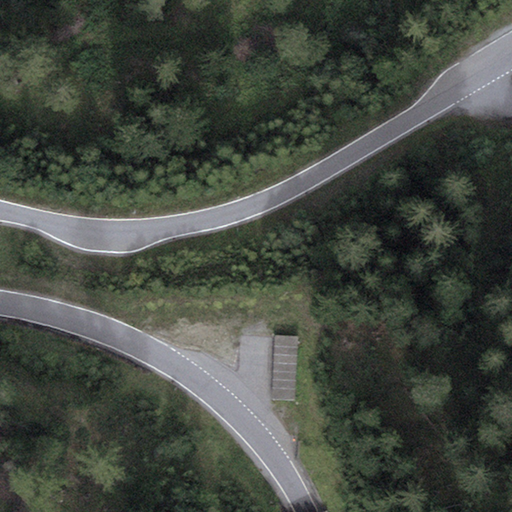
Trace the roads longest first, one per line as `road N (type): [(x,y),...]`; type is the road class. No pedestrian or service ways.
road 1 (unclassified): [(511,57),(270,198),(216,217),(110,233),(0,214)]
road 2 (unclassified): [(0,306),(123,341),(215,398),(271,456),(302,511)]
